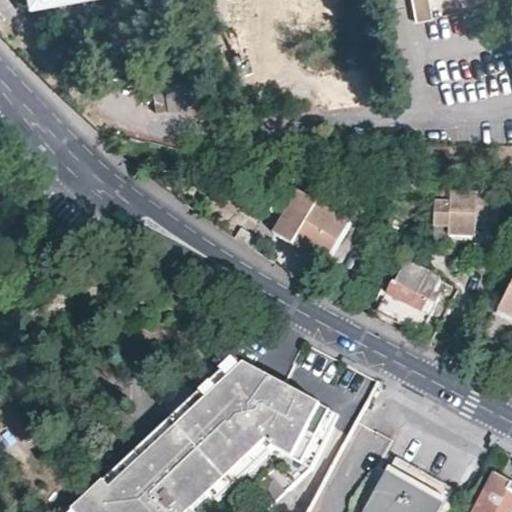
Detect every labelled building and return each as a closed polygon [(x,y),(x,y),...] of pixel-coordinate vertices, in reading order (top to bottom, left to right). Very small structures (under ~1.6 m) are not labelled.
[(245,23),(248,37),(321,25),(315,0),(225,0),(231,26),(245,23)] [(429,0),(411,0),(416,20),(433,16),(429,0)] [(352,84),(349,71),(341,73),(343,86),(352,84)] [(338,72),(322,74),(325,89),(341,86),(338,72)] [(197,106),(193,81),(151,87),(156,113),(197,106)] [(349,94),(351,107),(379,102),(376,89),(349,94)] [(272,232),(293,244),(300,230),(311,236),(307,243),(328,256),(347,223),(295,192),(272,232)] [(436,229),(453,230),(479,230),(501,231),(501,195),(453,194),(452,205),(437,204),(436,229)] [(300,230),(293,244),(325,262),(328,256),(307,243),(311,236),(300,230)] [(479,230),(453,230),(453,238),(478,238),(479,230)] [(398,323),(418,335),(437,305),(431,301),(439,285),(405,266),(378,311),(398,323)] [(511,291),(503,309),(511,313),(511,291)] [(247,367),(238,362),(150,442),(156,450),(247,367)] [(284,386),(247,367),(156,450),(164,458),(153,468),(145,460),(112,490),(105,483),(74,511),(75,511),(194,511),(195,511),(213,495),(270,444),(276,451),(295,461),(312,470),(335,428),(332,413),(284,386)] [(341,417),(332,413),(335,428),(341,417)] [(156,450),(150,442),(139,452),(145,460),(153,468),(164,458),(156,450)] [(276,451),(270,444),(213,495),(220,503),(276,451)] [(145,460),(139,452),(105,483),(112,490),(145,460)] [(464,511),(470,502),(399,461),(397,460),(388,476),(376,469),(356,506),(365,511),(464,511)] [(511,511),(511,481),(498,474),(477,511),(511,511)]
